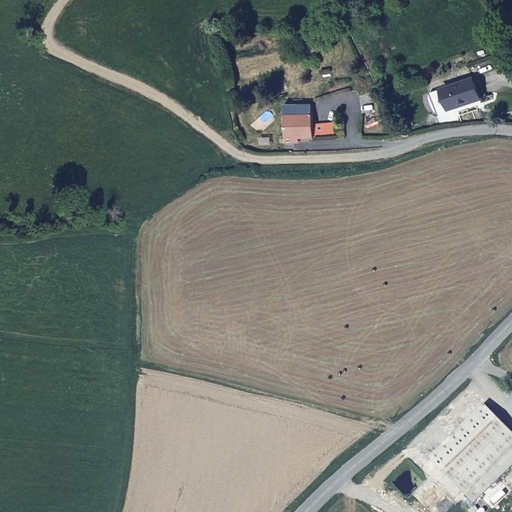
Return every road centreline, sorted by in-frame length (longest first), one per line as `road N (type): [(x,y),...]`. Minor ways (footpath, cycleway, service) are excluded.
road 1 (track): [(67,0),(52,14),(58,51),(201,123),(294,159),(383,155)]
road 2 (secondary): [(309,511),(477,357)]
road 3 (unclassified): [(383,155),(432,138),(511,131)]
